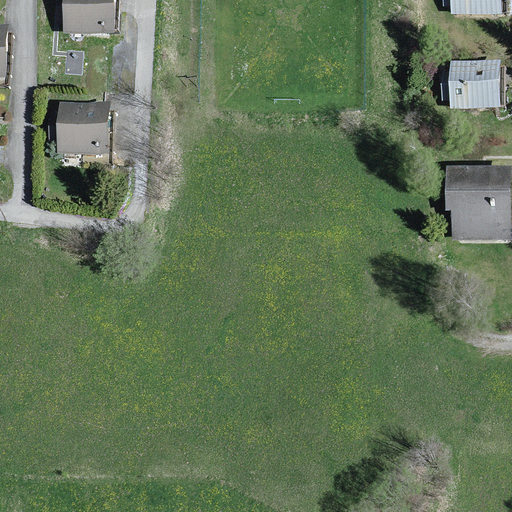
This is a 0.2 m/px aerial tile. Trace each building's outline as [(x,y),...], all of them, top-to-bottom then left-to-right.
[(114,0),(63,0),(63,41),(115,43),(114,0)] [(500,0),(453,0),(453,19),(500,21),(500,0)] [(499,73),(452,72),(450,113),(497,115),(499,73)] [(109,114),(57,111),(56,165),(107,169),(109,114)] [(510,179),(454,180),(455,248),(511,247),(510,179)]
